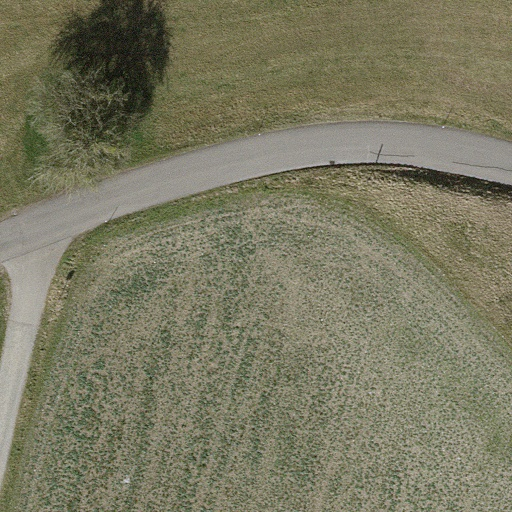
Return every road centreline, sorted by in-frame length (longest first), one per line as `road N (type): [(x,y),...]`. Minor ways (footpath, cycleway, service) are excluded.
road 1 (tertiary): [(511,168),(370,146),(289,154),(207,170),(0,243)]
road 2 (track): [(0,429),(34,280),(28,232)]
